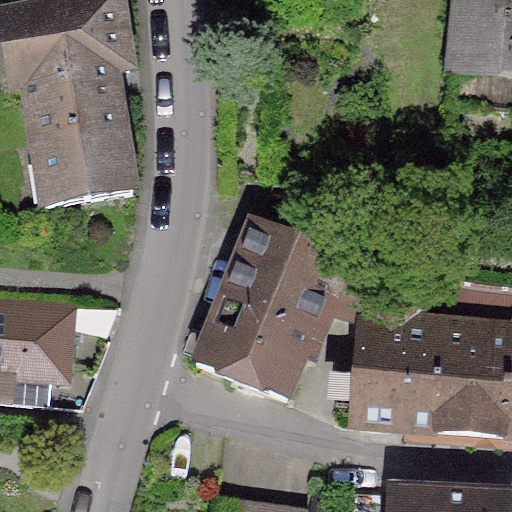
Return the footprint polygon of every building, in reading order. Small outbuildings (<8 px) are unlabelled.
[(511,0),(447,0),(438,80),(511,88),(511,0)] [(122,11),(0,27),(0,124),(13,218),(148,199),(122,11)] [(249,237),(190,366),(292,412),(351,284),(249,237)] [(88,319),(0,311),(0,402),(80,409),(88,319)] [(498,337),(347,338),(348,436),(499,435),(498,337)]
